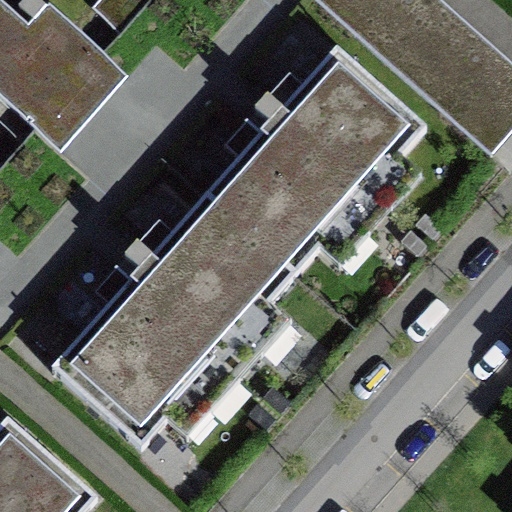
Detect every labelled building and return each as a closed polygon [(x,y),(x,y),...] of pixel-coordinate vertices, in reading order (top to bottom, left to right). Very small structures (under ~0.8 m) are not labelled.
[(133,63),(192,2),(189,0),(97,0),(83,15),(133,63)] [(511,76),(427,0),(317,0),(311,8),(494,172),(511,150),(511,76)] [(0,18),(0,114),(66,175),(132,98),(52,28),(34,49),(0,18)] [(202,202),(294,284),(426,136),(334,54),(202,202)] [(294,284),(202,202),(52,371),(144,452),(294,284)] [(6,421),(0,428),(0,511),(87,511),(98,500),(6,421)]
